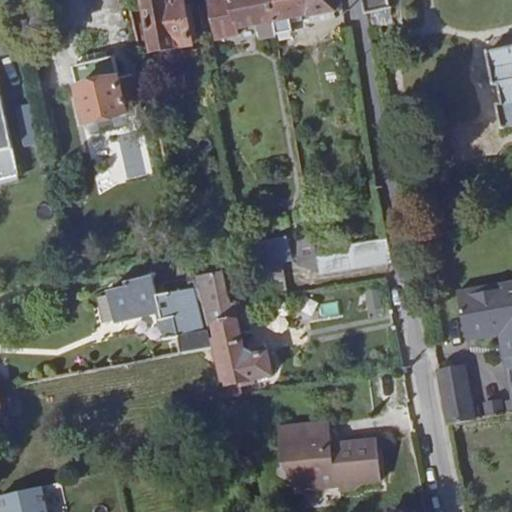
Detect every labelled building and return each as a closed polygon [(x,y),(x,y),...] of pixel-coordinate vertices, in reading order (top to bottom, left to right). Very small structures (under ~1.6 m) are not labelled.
[(153,0),(146,1),(154,51),(195,45),(187,0),(153,0)] [(279,33),(272,0),(218,0),(214,1),(221,37),(241,33),(240,28),(263,24),(266,36),(279,33)] [(272,0),(279,33),(296,31),(294,17),(313,14),(331,11),(337,9),(335,0),(272,0)] [(391,0),(365,0),(368,13),(393,7),(391,0)] [(393,7),(368,13),(372,30),(396,24),(393,7)] [(333,19),(331,11),(313,14),(315,22),(333,19)] [(511,47),(492,51),(498,84),(503,82),(507,102),(501,103),(505,127),(511,125),(511,47)] [(118,57),(76,66),(89,124),(104,120),(106,125),(117,122),(116,117),(130,114),(130,111),(145,109),(137,74),(123,78),(118,57)] [(0,180),(18,177),(0,93),(0,180)] [(30,102),(12,107),(23,145),(41,140),(30,102)] [(168,155),(161,126),(144,129),(151,159),(168,155)] [(179,203),(173,179),(162,182),(167,205),(179,203)] [(240,191),(243,205),(256,202),(253,188),(240,191)] [(386,263),(382,239),(343,245),(344,252),(319,257),(319,254),(326,252),(323,239),(319,239),(318,232),(313,233),(314,241),(310,241),(316,275),(386,263)] [(294,246),(249,253),(251,269),(286,263),(297,261),(294,246)] [(286,263),(251,269),(255,284),(283,280),(285,287),(290,286),(286,263)] [(255,284),(251,269),(236,271),(240,294),(256,291),(255,284)] [(240,294),(236,271),(227,273),(230,295),(240,294)] [(162,312),(153,272),(129,278),(130,284),(106,289),(113,323),(162,312)] [(199,277),(197,272),(190,273),(193,284),(200,282),(199,277)] [(199,277),(200,282),(208,316),(211,315),(214,330),(219,330),(231,385),(243,384),(244,387),(258,384),(257,380),(275,376),(269,355),(256,358),(247,353),(240,322),(242,322),(238,303),(234,304),(230,295),(227,273),(199,277)] [(283,280),(255,284),(256,291),(285,287),(283,280)] [(511,280),(459,292),(460,297),(511,286),(511,280)] [(292,294),(290,286),(285,287),(256,291),(258,300),(286,295),(292,294)] [(511,286),(460,297),(466,335),(500,329),(501,335),(505,359),(511,397),(511,400),(509,401),(511,413),(511,286)] [(381,290),(366,289),(365,310),(381,310),(381,290)] [(179,339),(183,355),(214,349),(215,348),(212,333),(206,334),(197,290),(172,296),(180,339),(179,339)] [(500,329),(466,335),(467,340),(501,335),(500,329)] [(467,366),(443,370),(453,424),(476,420),(467,366)] [(6,397),(9,407),(18,406),(20,404),(21,403),(20,400),(20,398),(18,397),(16,396),(6,397)] [(509,401),(487,405),(490,417),(511,413),(509,401)] [(384,478),(378,435),(335,440),(332,419),(282,425),(287,460),(297,482),(298,487),(344,481),(346,489),(359,487),(362,480),(384,478)] [(48,511),(42,485),(0,494),(0,511),(48,511)]
